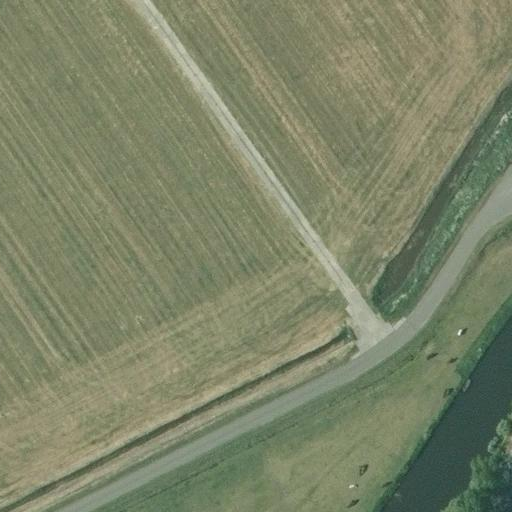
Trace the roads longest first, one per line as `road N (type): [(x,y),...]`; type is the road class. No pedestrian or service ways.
road 1 (unclassified): [(78,511),(389,346),(511,196)]
road 2 (track): [(389,346),(142,0)]
